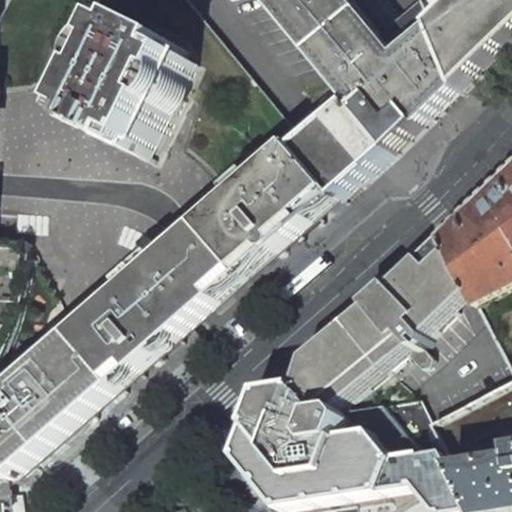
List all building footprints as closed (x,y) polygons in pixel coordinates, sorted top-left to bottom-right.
[(354,0),(270,0),(332,75),(360,109),(409,66),(387,40),(354,0)] [(436,0),(418,15),(387,40),(409,66),(446,111),(457,101),(467,92),(441,30),(471,0),(436,0)] [(511,0),(471,0),(441,30),(467,92),(511,48),(511,0)] [(88,132),(157,167),(173,135),(205,70),(192,64),(196,56),(152,35),(148,42),(136,36),(114,80),(88,132)] [(409,66),(360,109),(332,133),(330,147),(365,188),(446,111),(409,66)] [(361,191),(365,188),(330,147),(332,133),(305,155),(348,204),(361,191)] [(348,204),(305,155),(303,152),(244,204),(198,244),(132,302),(90,339),(134,390),(179,352),(200,334),(243,296),(301,246),(348,204)] [(511,299),(511,184),(504,192),(450,244),(452,247),(478,299),(485,313),(511,299)] [(32,269),(34,252),(34,250),(34,246),(0,244),(0,371),(10,353),(16,339),(22,320),(28,300),(31,285),(32,269)] [(462,315),(478,299),(452,247),(436,262),(462,315)] [(280,492),(286,499),(286,511),(301,511),(382,499),(381,487),(460,471),(453,457),(431,461),(388,409),(354,414),(354,408),(415,359),(427,372),(435,371),(436,369),(438,362),(431,353),(434,350),(436,343),(435,342),(462,315),(436,262),(402,293),(409,301),(402,307),(397,301),(393,301),(389,303),(387,305),(387,309),(393,316),(386,321),(379,313),(317,365),(308,390),(306,389),(305,391),(279,396),(271,416),(263,419),(246,463),(261,469),(267,475),(270,472),(284,489),(280,492)] [(134,390),(90,339),(0,422),(0,481),(26,485),(134,390)] [(409,390),(416,382),(407,375),(400,383),(409,390)] [(511,424),(511,392),(439,429),(452,455),(511,424)] [(511,511),(511,485),(508,466),(461,473),(480,511),(511,511)] [(441,511),(480,511),(461,473),(460,471),(381,487),(382,499),(425,492),(441,511)]
